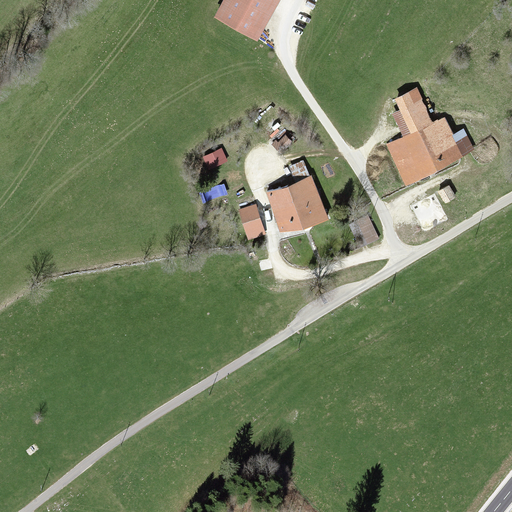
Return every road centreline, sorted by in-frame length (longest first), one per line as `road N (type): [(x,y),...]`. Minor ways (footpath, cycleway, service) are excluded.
road 1 (unclassified): [(29,511),(114,442),(511,199)]
road 2 (track): [(301,0),(286,24),(288,59),(380,206),(394,253),(411,261)]
